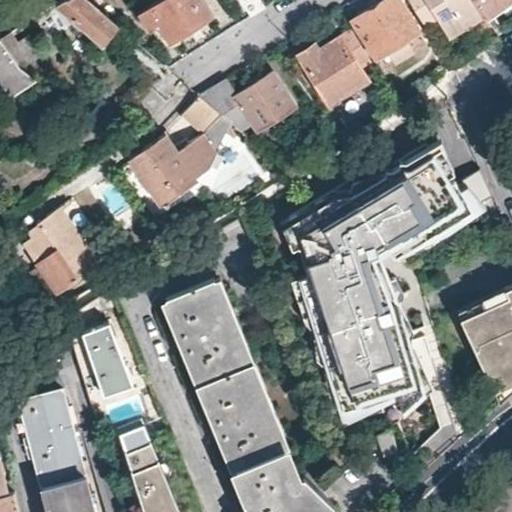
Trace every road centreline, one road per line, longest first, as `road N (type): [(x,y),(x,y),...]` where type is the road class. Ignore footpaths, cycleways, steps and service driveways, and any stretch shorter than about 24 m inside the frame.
road 1 (unknown): [(226,511),(151,321)]
road 2 (residential): [(207,65),(312,0)]
